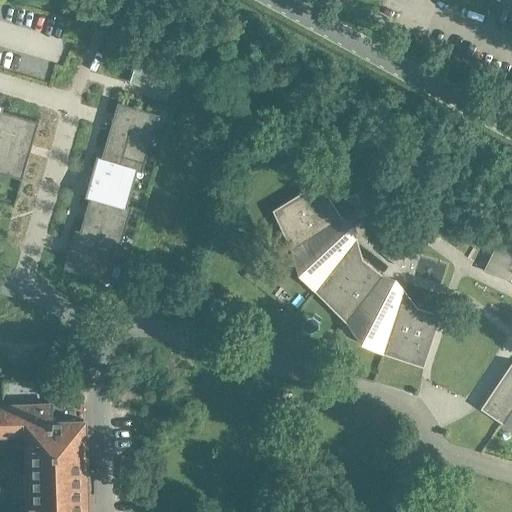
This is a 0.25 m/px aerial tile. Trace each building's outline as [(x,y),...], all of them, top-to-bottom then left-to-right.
[(173,72),(136,61),(130,83),(167,93),(173,72)] [(101,157),(97,156),(85,195),(90,196),(81,224),(80,230),(79,230),(75,229),(64,269),(105,281),(116,244),(120,245),(132,206),(128,204),(137,170),(142,172),(159,114),(117,102),(101,157)] [(0,172),(22,179),(39,121),(2,111),(4,106),(0,104),(0,172)] [(318,183),(274,213),(295,245),(296,245),(296,244),(322,285),(318,289),(317,288),(316,290),(317,292),(347,315),(349,316),(349,317),(351,317),(387,345),(385,350),(384,350),(383,352),(385,353),(423,365),(440,315),(403,303),(405,295),(381,276),(382,275),(351,250),(356,244),(340,217),(341,217),(340,217),(318,183)] [(364,188),(349,197),(361,217),(374,205),(364,188)] [(393,240),(382,254),(401,268),(409,252),(393,240)] [(511,246),(499,240),(483,271),(511,279),(511,246)] [(511,363),(511,364),(482,408),(501,421),(503,422),(504,420),(503,419),(508,412),(511,413),(511,363)] [(0,434),(29,433),(31,479),(31,511),(86,511),(85,479),(83,420),(54,421),(53,405),(0,406),(0,434)]
